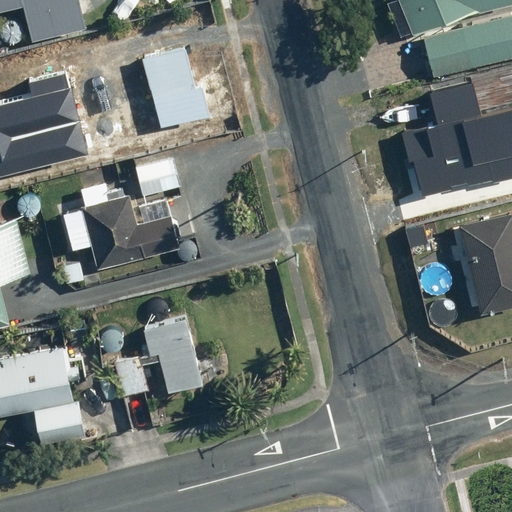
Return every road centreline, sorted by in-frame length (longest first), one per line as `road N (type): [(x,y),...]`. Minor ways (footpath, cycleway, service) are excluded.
road 1 (residential): [(390,435),(280,0)]
road 2 (residential): [(390,435),(80,511)]
road 3 (residential): [(511,404),(390,435)]
